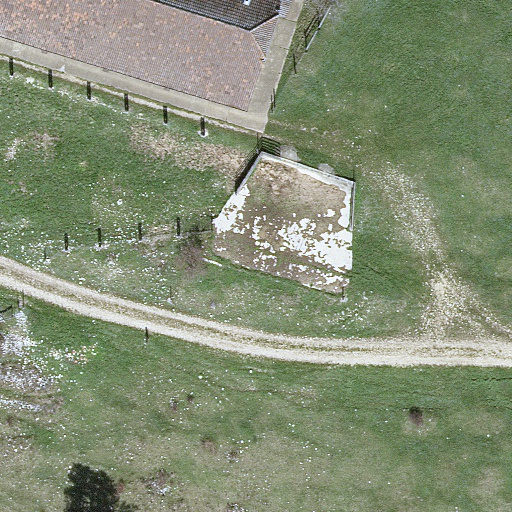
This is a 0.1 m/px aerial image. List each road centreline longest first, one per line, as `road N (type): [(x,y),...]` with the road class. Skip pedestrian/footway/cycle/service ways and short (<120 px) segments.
road 1 (track): [(0,268),(143,313),(415,365),(511,367)]
road 2 (track): [(396,169),(0,49)]
road 3 (track): [(396,169),(475,366)]
